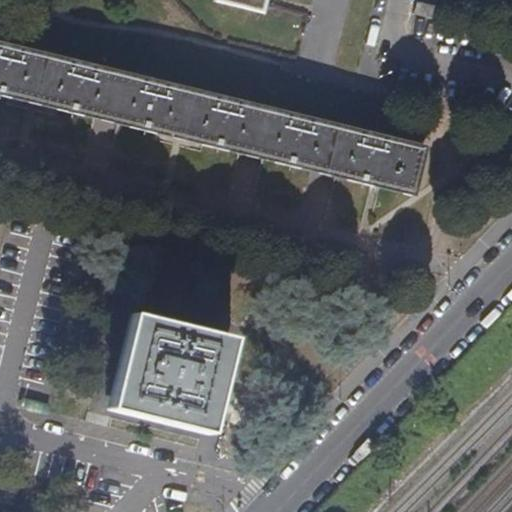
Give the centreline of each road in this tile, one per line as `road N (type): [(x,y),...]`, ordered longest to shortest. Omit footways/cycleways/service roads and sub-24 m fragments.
road 1 (residential): [(49,211),(458,319)]
road 2 (residential): [(0,429),(168,466),(253,493),(274,511)]
road 3 (residential): [(274,511),(458,319)]
road 4 (residential): [(49,211),(0,425)]
